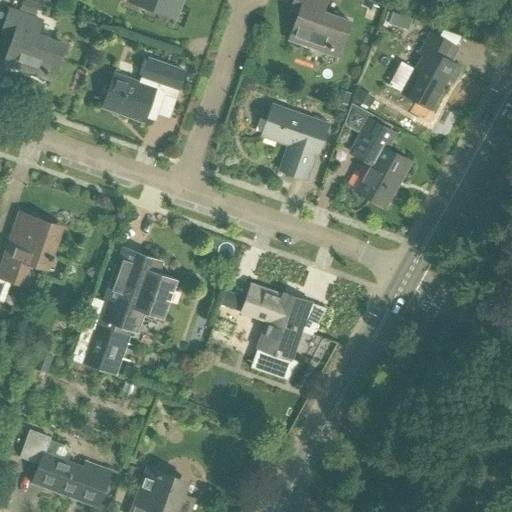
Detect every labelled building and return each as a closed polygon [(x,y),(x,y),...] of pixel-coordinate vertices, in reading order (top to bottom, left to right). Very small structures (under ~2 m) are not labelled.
[(26,0),(22,0),(19,10),(35,16),(39,4),(26,0)] [(138,0),(137,2),(160,11),(163,3),(178,8),(181,0),(138,0)] [(337,56),(349,21),(322,12),(326,0),(294,0),(293,2),(301,5),(290,39),(337,56)] [(54,75),(64,45),(38,35),(43,22),(9,10),(0,33),(13,38),(4,63),(24,70),(26,66),(54,75)] [(401,61),(388,84),(403,92),(402,93),(431,109),(447,79),(452,82),(461,67),(451,62),(458,49),(428,33),(417,53),(422,56),(415,69),(401,61)] [(179,90),(185,70),(147,57),(140,77),(138,82),(114,73),(104,101),(131,111),(129,116),(144,122),(146,117),(154,121),(157,114),(164,94),(176,98),(179,90)] [(244,76),(240,88),(247,90),(253,87),(256,80),(244,76)] [(316,154),(327,124),(273,105),(262,135),(289,144),(280,169),(306,178),(315,154),(316,154)] [(385,207),(410,162),(387,150),(397,133),(368,117),(349,149),(370,161),(354,189),(385,207)] [(47,268),(60,231),(45,226),(46,222),(19,212),(0,266),(0,276),(21,284),(29,262),(47,268)] [(104,301),(93,297),(71,360),(116,376),(132,331),(137,333),(145,312),(162,318),(176,278),(159,272),(162,262),(123,248),(104,301)] [(283,295),(251,284),(242,312),(267,320),(250,368),(287,381),(297,362),(291,358),(311,302),(284,293),(283,295)] [(225,291),(220,305),(236,311),(241,297),(225,291)] [(52,355),(39,350),(33,367),(46,372),(52,355)] [(51,439),(29,431),(20,456),(39,463),(32,482),(59,492),(60,489),(99,503),(111,471),(85,462),(83,467),(46,454),(51,439)] [(127,464),(124,472),(136,477),(139,469),(127,464)] [(190,511),(195,498),(182,493),(185,483),(145,468),(133,504),(155,511),(190,511)]
